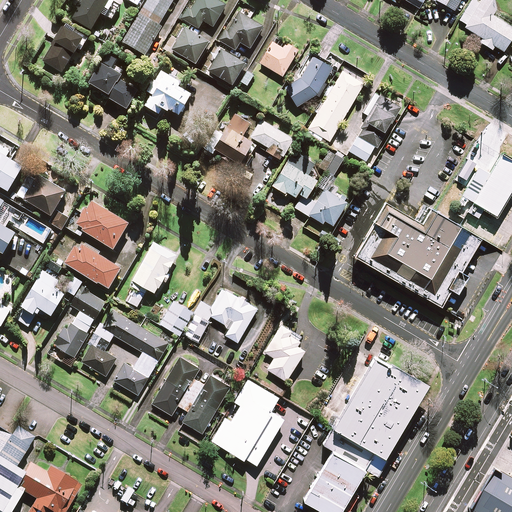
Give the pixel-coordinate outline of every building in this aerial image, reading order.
[(78,0),(75,6),(78,8),(72,18),(91,29),(101,12),(111,19),(120,4),(113,0),(78,0)] [(172,0),(146,0),(122,41),(145,55),(161,26),(159,24),(172,0)] [(225,5),(216,0),(195,0),(194,4),(191,3),(182,19),(198,29),(202,21),(213,27),(225,5)] [(404,0),(419,8),(423,0),(404,0)] [(459,0),(434,0),(432,4),(452,15),(459,0)] [(493,0),(481,0),(479,3),(473,0),(471,0),(459,20),(466,24),(464,28),(482,39),(479,42),(492,50),(494,46),(503,52),(511,36),(511,27),(492,15),(495,9),(493,0)] [(262,27),(238,12),(221,42),(235,50),(239,42),(250,48),(262,27)] [(88,37),(65,23),(43,60),(61,72),(76,47),(81,49),(88,37)] [(207,42),(183,28),(171,49),(195,63),(207,42)] [(277,44),(273,41),(260,63),(282,76),(298,50),(285,43),(283,47),(277,44)] [(244,63),(221,49),(208,71),(232,85),(244,63)] [(299,78),(284,88),(296,107),(316,95),(319,96),(326,84),(323,83),(332,68),(312,56),(299,78)] [(121,71),(102,59),(88,82),(109,95),(108,97),(125,108),(137,90),(117,78),(121,71)] [(364,82),(343,70),(308,129),(329,142),(364,82)] [(158,113),(162,108),(168,111),(169,109),(177,114),(189,93),(177,86),(179,82),(160,71),(148,92),(151,94),(145,105),(158,113)] [(253,75),(246,71),(240,82),(247,86),(253,75)] [(356,141),(350,152),(366,161),(374,147),(376,148),(399,107),(374,93),(363,114),(367,116),(360,128),(362,130),(356,141)] [(249,123),(234,114),(221,134),(214,130),(203,148),(212,153),(214,149),(238,163),(251,142),(242,136),(249,123)] [(297,142),(261,120),(250,137),(269,148),(267,152),(277,158),(281,152),(288,156),(297,142)] [(9,151),(0,145),(0,185),(7,190),(22,166),(6,156),(9,151)] [(326,169),(336,154),(329,150),(319,165),(326,169)] [(326,169),(316,186),(323,190),(316,201),(312,198),(309,202),(303,213),(321,225),(324,221),(333,226),(347,203),(344,202),(347,198),(328,186),(337,172),(336,171),(345,156),(337,152),(336,154),(326,169)] [(511,184),(511,160),(497,152),(467,201),(493,216),(511,184)] [(292,166),(286,162),(272,185),(286,194),(287,192),(295,197),(297,194),(306,199),(317,181),(308,175),(315,163),(299,154),(292,166)] [(65,191),(31,171),(22,186),(17,195),(50,215),(65,191)] [(0,207),(4,201),(0,199),(0,250),(2,252),(14,232),(0,223),(0,207)] [(80,236),(83,231),(113,248),(128,222),(89,200),(74,226),(77,227),(74,232),(80,236)] [(353,256),(439,305),(479,237),(428,207),(420,223),(384,201),(353,256)] [(62,229),(69,217),(59,212),(52,223),(62,229)] [(120,267),(72,239),(61,257),(66,260),(65,263),(96,282),(97,280),(108,287),(120,267)] [(147,289),(155,294),(163,280),(165,281),(169,274),(166,273),(176,255),(153,242),(132,281),(135,282),(125,300),(137,307),(147,289)] [(41,249),(35,246),(30,254),(36,258),(41,249)] [(50,260),(46,267),(57,273),(61,267),(50,260)] [(68,285),(43,270),(21,306),(22,307),(16,319),(28,326),(39,308),(50,315),(68,285)] [(77,290),(82,282),(73,276),(67,284),(77,290)] [(88,292),(89,290),(82,286),(70,305),(79,310),(68,329),(64,327),(53,345),(74,357),(88,334),(86,333),(105,302),(88,292)] [(257,308),(248,303),(249,300),(242,296),(240,299),(222,288),(212,307),(201,301),(194,312),(183,333),(197,342),(211,317),(230,327),(225,336),(237,343),(257,308)] [(181,332),(193,312),(174,300),(168,310),(165,309),(160,318),(163,319),(160,324),(180,335),(181,332)] [(10,310),(2,304),(0,306),(0,325),(0,326),(10,310)] [(138,395),(149,376),(168,343),(112,310),(103,324),(100,322),(88,342),(91,344),(81,361),(106,376),(116,358),(104,351),(113,335),(143,353),(134,367),(125,362),(113,381),(138,395)] [(291,331),(281,325),(264,352),(273,358),(266,369),(285,381),(304,350),(296,346),(299,341),(289,335),(291,331)] [(419,383),(370,354),(327,426),(376,455),(419,383)] [(199,368),(179,357),(152,404),(172,415),(177,405),(188,412),(182,422),(202,433),(230,386),(210,375),(204,385),(193,379),(199,368)] [(278,398),(247,380),(234,402),(225,418),(211,441),(243,460),(244,458),(256,465),(283,419),(270,411),(278,398)] [(0,510),(21,473),(12,467),(32,431),(13,421),(6,434),(0,430),(0,510)] [(511,432),(491,468),(511,481),(511,432)] [(407,433),(402,442),(405,444),(410,435),(407,433)] [(337,511),(365,467),(328,446),(299,495),(326,511),(337,511)] [(61,511),(76,486),(30,460),(17,483),(34,492),(22,511),(44,511),(46,510),(49,511),(61,511)] [(511,511),(511,492),(493,481),(474,511),(511,511)]
